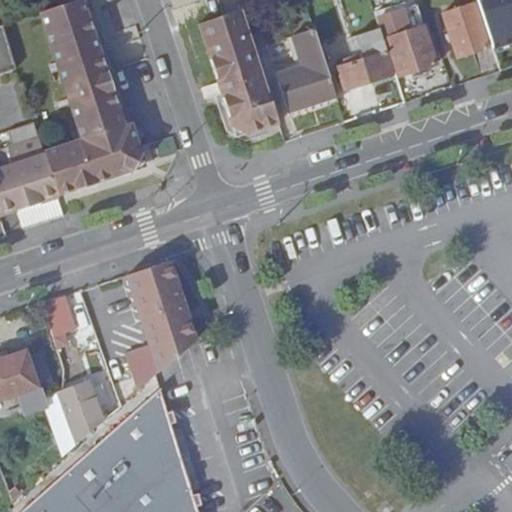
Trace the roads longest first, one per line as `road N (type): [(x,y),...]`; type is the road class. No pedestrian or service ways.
road 1 (residential): [(335,511),(299,468),(214,211)]
road 2 (secondary): [(511,112),(214,211)]
road 3 (secondary): [(214,211),(0,279)]
road 4 (residential): [(148,0),(214,211)]
